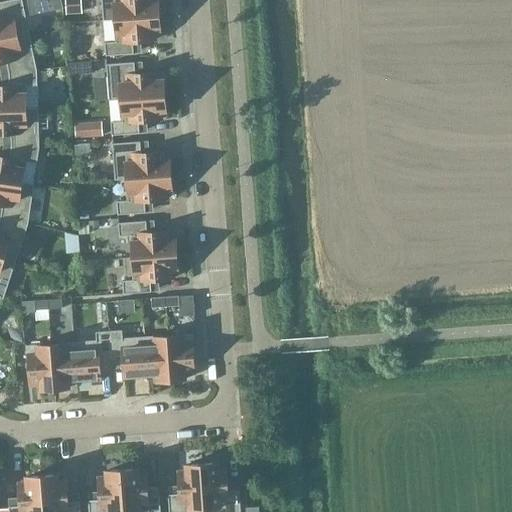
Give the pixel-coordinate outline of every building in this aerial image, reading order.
[(0,38),(29,33),(21,0),(10,0),(0,2),(0,38)] [(30,0),(29,0),(31,12),(45,9),(42,0),(30,0)] [(101,0),(103,20),(115,20),(159,16),(157,0),(151,1),(151,0),(101,0)] [(116,42),(104,43),(105,56),(133,54),(132,42),(154,40),(154,32),(160,32),(159,16),(115,20),(116,42)] [(9,74),(37,71),(29,33),(0,38),(0,63),(7,62),(9,74)] [(72,53),(73,65),(95,64),(95,52),(72,53)] [(134,62),(106,64),(109,100),(121,99),(165,96),(163,80),(157,80),(157,73),(135,74),(134,62)] [(0,110),(38,109),(26,109),(25,88),(37,87),(37,71),(9,74),(9,86),(0,86),(0,110)] [(122,121),(110,122),(111,135),(139,134),(138,122),(160,120),(160,112),(166,112),(165,96),(121,99),(122,121)] [(210,125),(218,125),(217,105),(209,105),(210,125)] [(11,146),(39,147),(38,109),(0,110),(0,133),(11,134),(11,146)] [(78,112),(79,126),(105,126),(105,112),(78,112)] [(140,142),(112,144),(115,179),(126,179),(170,175),(169,159),(163,160),(163,152),(141,154),(140,142)] [(37,164),(39,147),(11,146),(9,158),(0,156),(0,180),(34,185),(22,183),(25,162),(37,164)] [(128,201),(116,202),(117,215),(145,213),(144,201),(166,199),(165,192),(172,191),(170,175),(126,179),(128,201)] [(28,224),(34,185),(0,180),(0,204),(3,205),(1,217),(28,224)] [(0,254),(16,260),(28,224),(1,217),(0,219),(0,254)] [(132,258),(176,255),(175,239),(169,239),(169,232),(147,233),(146,221),(118,223),(119,237),(131,236),(132,258)] [(0,295),(4,297),(16,260),(0,254),(0,295)] [(176,255),(132,258),(134,280),(122,281),(123,294),(151,293),(150,281),(172,279),(171,271),(178,271),(176,255)] [(183,303),(197,303),(196,284),(182,285),(183,303)] [(64,297),(64,289),(39,288),(39,297),(64,297)] [(164,297),(165,307),(179,306),(178,296),(164,297)] [(152,308),(165,307),(164,297),(151,298),(152,308)] [(61,299),(48,300),(49,309),(62,308),(61,299)] [(48,300),(35,301),(35,310),(49,309),(48,300)] [(148,376),(145,338),(122,340),(122,330),(108,331),(110,357),(123,356),(124,378),(148,376)] [(98,358),(110,357),(108,331),(95,332),(96,342),(73,344),(76,381),(100,380),(98,358)] [(167,337),(171,380),(185,379),(185,373),(194,373),(191,335),(167,337)] [(157,382),(171,380),(167,337),(145,338),(148,376),(156,375),(157,382)] [(68,382),(76,381),(73,344),(51,345),(54,389),(68,388),(68,382)] [(40,390),(54,389),(51,345),(27,347),(30,385),(39,384),(40,390)] [(2,363),(0,367),(0,377),(22,386),(27,373),(2,363)] [(201,464),(204,511),(240,511),(239,490),(227,490),(225,468),(218,469),(217,463),(201,464)] [(168,511),(204,511),(201,464),(185,465),(186,471),(178,472),(180,494),(168,495),(168,511)] [(121,470),(124,511),(160,511),(159,495),(147,496),(145,474),(138,475),(137,469),(121,470)] [(88,511),(124,511),(121,470),(105,471),(106,477),(98,478),(100,500),(88,501),(88,511)] [(41,476),(44,511),(79,511),(79,501),(67,502),(66,480),(58,481),(57,475),(41,476)] [(8,511),(44,511),(41,476),(25,477),(26,483),(18,484),(20,506),(8,507),(8,511)]
